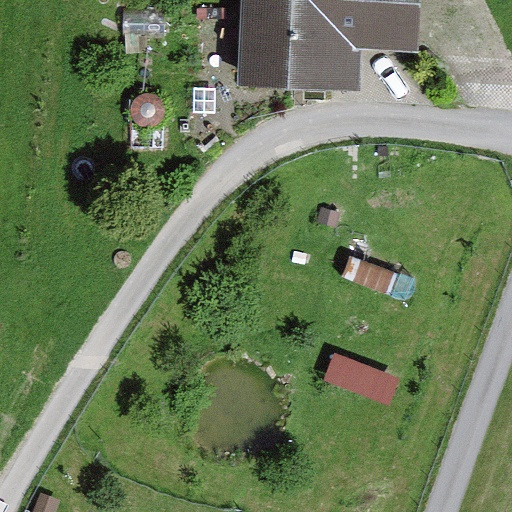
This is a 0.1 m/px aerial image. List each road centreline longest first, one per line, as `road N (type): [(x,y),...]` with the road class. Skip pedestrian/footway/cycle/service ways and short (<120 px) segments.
road 1 (track): [(3,511),(170,246),(237,167),(304,128),(403,120),(511,141)]
road 2 (unclassified): [(511,317),(443,511)]
